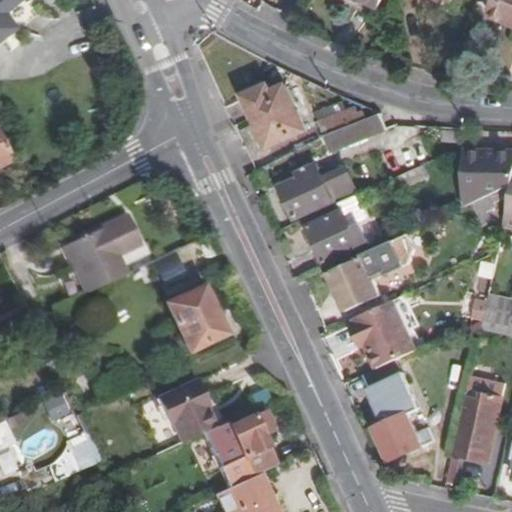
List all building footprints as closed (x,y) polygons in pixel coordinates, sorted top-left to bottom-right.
[(376,11),(351,0),(323,0),(323,1),(370,22),(376,11)] [(351,0),(376,11),(380,0),(351,0)] [(511,0),(497,0),(492,15),(511,22),(511,0)] [(0,38),(12,29),(0,13),(0,38)] [(245,94),(269,146),(306,129),(285,83),(272,89),(268,83),(245,94)] [(326,138),(329,136),(369,117),(366,110),(359,114),(357,108),(320,126),(326,138)] [(369,117),(329,136),(336,153),(388,128),(380,112),(369,117)] [(0,170),(14,162),(0,137),(0,170)] [(467,206),(511,184),(511,150),(469,149),(467,206)] [(0,176),(17,168),(14,162),(0,170),(0,176)] [(426,164),(395,177),(401,189),(431,176),(426,164)] [(284,190),(296,216),(357,188),(351,174),(327,185),(319,167),(306,173),(308,179),(284,190)] [(344,208),(349,219),(359,215),(361,220),(366,217),(356,195),(341,201),(344,208)] [(320,246),(314,249),(321,263),(370,241),(361,220),(359,215),(349,219),(344,208),(309,223),(320,246)] [(122,252),(146,243),(147,243),(134,216),(69,246),(90,293),(130,274),(128,269),(122,252)] [(122,252),(128,269),(152,257),(146,243),(122,252)] [(349,308),(382,293),(366,256),(331,271),(349,308)] [(497,262),(493,279),(505,281),(509,265),(497,262)] [(209,308),(200,290),(164,307),(172,324),(174,324),(187,353),(224,336),(211,307),(209,308)] [(487,332),(511,333),(511,297),(489,296),(487,332)] [(417,349),(395,298),(357,315),(359,320),(356,322),(362,338),(366,336),(378,365),(396,358),(417,349)] [(89,358),(58,372),(63,382),(82,374),(85,381),(98,376),(89,358)] [(378,365),(364,372),(369,384),(367,385),(383,420),(375,424),(390,458),(431,439),(425,427),(418,430),(409,409),(419,405),(403,368),(400,369),(396,358),(378,365)] [(156,401),(163,417),(204,398),(197,381),(156,401)] [(468,394),(455,454),(488,461),(504,395),(483,390),(482,397),(468,394)] [(48,421),(68,417),(63,395),(43,399),(48,421)] [(204,398),(163,417),(167,426),(172,425),(180,445),(215,429),(206,409),(209,408),(204,398)] [(260,474),(275,467),(261,436),(270,431),(263,416),(229,431),(250,479),(260,474)] [(48,464),(52,480),(100,466),(90,433),(61,442),(66,458),(48,464)] [(250,479),(216,495),(223,511),(275,511),(260,474),(250,479)]
